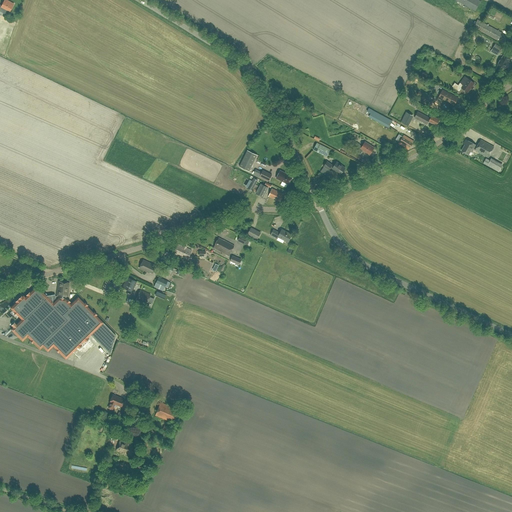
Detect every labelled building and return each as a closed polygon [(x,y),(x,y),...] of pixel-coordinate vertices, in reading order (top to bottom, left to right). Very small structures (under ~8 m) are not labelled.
[(14,4),(7,0),(4,0),(1,5),(0,4),(0,11),(5,15),(7,11),(9,12),(14,4)] [(481,2),(477,0),(455,0),(475,11),(481,2)] [(509,37),(478,19),(473,27),(505,44),(509,37)] [(494,50),(501,52),(503,47),(496,44),(494,50)] [(511,55),(506,52),(502,58),(501,58),(497,65),(507,70),(511,63),(507,61),(509,59),(511,55)] [(474,83),(468,78),(463,85),(460,83),(458,85),(455,83),(453,86),(459,91),(461,88),(468,92),(474,83)] [(458,98),(442,90),(438,98),(454,106),(458,98)] [(428,96),(419,91),(417,95),(426,100),(428,96)] [(373,110),(369,117),(388,127),(392,120),(373,110)] [(413,116),(406,112),(401,122),(408,126),(413,116)] [(430,118),(418,112),(415,118),(427,124),(428,122),(436,126),(440,119),(432,115),(430,118)] [(414,142),(404,135),(402,138),(399,136),(398,139),(401,141),(399,144),(409,150),(414,142)] [(476,145),(466,139),(465,142),(466,142),(462,151),(469,154),(471,151),(472,152),(476,145)] [(494,147),(481,140),(475,150),(488,158),(494,147)] [(375,148),(365,142),(361,149),(370,155),(375,148)] [(330,149),(317,143),(313,150),(327,157),(330,149)] [(257,155),(247,150),(239,167),(249,171),(257,155)] [(361,156),(349,150),(346,154),(358,161),(361,156)] [(503,165),(491,158),(490,161),(486,159),(483,163),(499,172),(503,165)] [(334,166),(327,161),(324,166),(328,170),(330,167),(341,174),(345,168),(337,162),(334,166)] [(262,172),(256,170),(253,175),(268,182),(272,174),(263,170),(262,172)] [(292,176),(280,170),(276,178),(288,184),(290,180),(291,180),(292,178),(292,177),(292,176)] [(258,180),(254,178),(248,189),(252,191),(258,180)] [(269,188),(261,184),(256,193),(263,197),(269,188)] [(283,194),(272,188),(268,196),(280,201),(283,194)] [(261,232),(251,227),(248,234),(257,239),(261,232)] [(292,235),(282,229),(280,233),(273,230),(270,235),(277,239),(278,237),(288,242),(292,235)] [(246,238),(240,235),(238,241),(244,244),(246,238)] [(222,246),(231,251),(234,245),(224,240),(223,240),(219,238),(218,239),(217,239),(215,244),(219,247),(222,246)] [(191,250),(177,244),(173,253),(186,259),(187,259),(191,261),(193,257),(188,255),(191,250)] [(228,255),(231,251),(222,246),(219,247),(215,244),(213,247),(228,255)] [(242,259),(233,255),(230,261),(237,264),(235,267),(238,268),(242,259)] [(155,266),(143,260),(139,268),(147,272),(147,271),(152,273),(155,266)] [(123,275),(115,272),(110,283),(118,286),(123,275)] [(136,281),(126,277),(122,288),(131,292),(136,281)] [(169,282),(158,277),(153,287),(162,291),(164,286),(167,287),(169,282)] [(24,299),(22,296),(16,302),(17,303),(12,308),(17,313),(14,317),(20,323),(17,325),(15,323),(12,326),(14,328),(12,330),(22,341),(27,336),(40,349),(42,346),(47,351),(53,346),(65,359),(73,352),(79,358),(97,341),(90,335),(103,322),(78,297),(70,304),(65,298),(65,297),(68,297),(69,283),(58,281),(56,295),(59,296),(53,302),(52,302),(52,295),(45,295),(37,287),(24,299)] [(150,295),(140,290),(135,300),(146,304),(150,295)] [(110,338),(106,342),(111,348),(116,344),(110,338)] [(124,399),(112,394),(109,402),(110,402),(108,407),(112,409),(114,404),(121,407),(124,399)] [(135,396),(128,394),(125,402),(131,405),(135,396)] [(172,407),(159,402),(154,415),(166,420),(167,420),(173,422),(178,411),(171,408),(172,407)] [(176,426),(173,425),(171,428),(164,425),(162,429),(172,433),(173,433),(176,426)] [(167,434),(161,431),(158,438),(164,440),(167,434)] [(136,447),(119,441),(116,450),(132,456),(136,447)]
